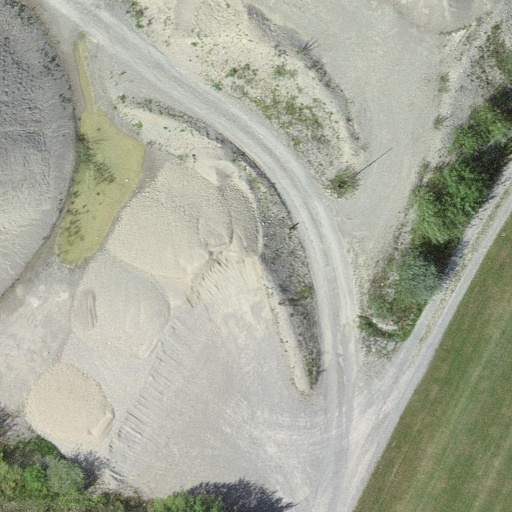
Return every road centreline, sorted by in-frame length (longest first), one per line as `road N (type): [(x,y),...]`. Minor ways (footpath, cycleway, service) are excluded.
road 1 (unknown): [(77,0),(283,143),(323,180),(346,214),(379,298),(396,389)]
road 2 (track): [(511,189),(396,389),(340,511)]
